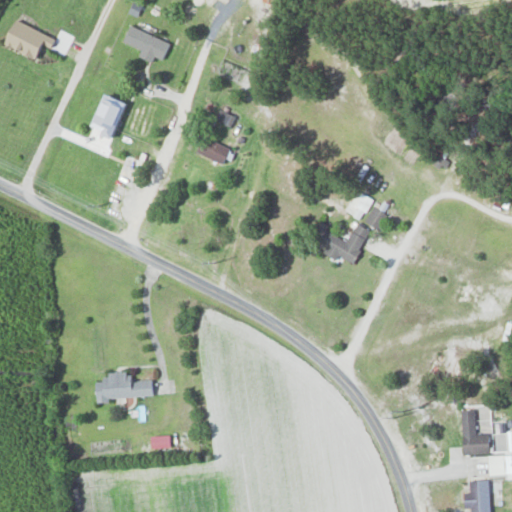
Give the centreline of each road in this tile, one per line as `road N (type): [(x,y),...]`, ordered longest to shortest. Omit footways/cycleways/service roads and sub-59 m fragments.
road 1 (residential): [(413,511),(374,417),(303,343),(168,262),(0,181)]
road 2 (residential): [(26,195),(104,0)]
